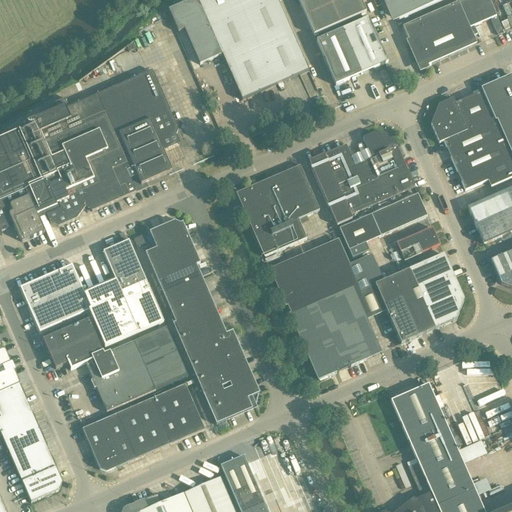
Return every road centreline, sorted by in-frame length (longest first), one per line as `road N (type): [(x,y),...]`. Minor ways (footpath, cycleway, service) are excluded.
road 1 (unclassified): [(283,420),(189,195)]
road 2 (unclassified): [(497,325),(401,103)]
road 3 (unclassified): [(283,420),(497,325)]
road 4 (unclassified): [(189,195),(401,103)]
road 5 (unclassified): [(90,505),(0,313)]
road 6 (unclassified): [(90,505),(283,420)]
road 7 (unclassified): [(0,277),(189,195)]
road 8 (unknown): [(189,195),(195,130),(170,50)]
road 9 (unclassified): [(401,103),(511,55)]
